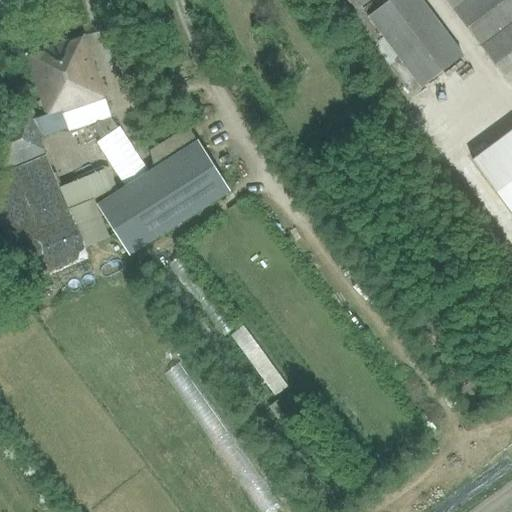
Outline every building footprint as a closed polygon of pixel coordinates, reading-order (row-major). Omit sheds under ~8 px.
[(347,0),(356,12),(372,0),(347,0)] [(420,87),(463,55),(421,0),(389,0),(367,16),(420,87)] [(63,112),(104,99),(83,35),(25,54),(45,113),(60,108),(61,110),(62,113),(63,112)] [(61,110),(37,118),(43,136),(68,127),(63,112),(62,113),(61,110)] [(37,138),(41,136),(30,111),(0,124),(0,163),(3,170),(43,152),(37,138)] [(198,140),(197,140),(189,127),(154,148),(154,151),(152,156),(152,158),(153,162),(153,165),(154,168),(148,172),(119,127),(117,128),(113,123),(107,127),(102,120),(93,126),(101,140),(97,142),(125,186),(96,205),(129,256),(231,191),(198,140)] [(511,130),(472,160),(511,213),(511,130)] [(103,170),(57,190),(43,156),(0,173),(0,225),(7,241),(31,303),(96,274),(85,248),(110,237),(93,200),(113,191),(103,170)] [(280,399),(269,407),(278,419),(289,410),(280,399)]
